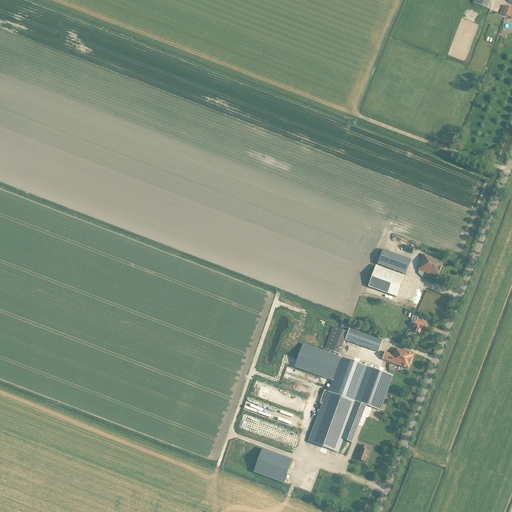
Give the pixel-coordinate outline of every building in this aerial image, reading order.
[(490,0),(473,0),(472,3),(487,8),(490,0)] [(510,17),(511,11),(511,8),(503,5),(500,13),(510,17)] [(413,254),(415,248),(406,245),(405,251),(413,254)] [(378,248),(373,263),(406,275),(411,260),(378,248)] [(438,277),(444,262),(424,254),(419,266),(420,266),(418,270),(438,277)] [(404,275),(376,265),(368,286),(396,297),(404,275)] [(413,312),(411,319),(417,321),(419,314),(413,312)] [(414,325),(414,327),(413,331),(420,334),(421,330),(423,324),(416,321),(416,322),(412,320),(411,323),(414,325)] [(352,443),(365,405),(380,410),(392,376),(342,358),(338,356),(347,332),(333,327),(324,349),(323,348),(322,351),(303,344),(295,367),(333,381),(329,392),(325,391),(320,404),(323,405),(310,443),(338,453),(343,440),(352,443)] [(349,329),(345,340),(378,352),(382,340),(349,329)] [(409,369),(414,354),(396,348),(395,351),(394,351),(393,354),(385,352),(383,360),(409,369)] [(266,384),(264,391),(275,394),(277,388),(266,384)] [(305,408),(307,399),(300,397),(300,398),(295,396),(292,403),(298,405),(299,401),(302,402),(302,404),(301,404),(300,406),(305,408)] [(279,418),(285,419),(287,410),(276,407),(273,415),(279,416),(279,418)] [(360,450),(357,459),(365,462),(367,456),(368,456),(369,452),(366,451),(367,447),(360,445),(359,449),(360,450)] [(292,460),(262,449),(254,472),(284,483),(292,460)] [(313,484),(320,463),(314,460),(309,476),(311,477),(309,483),(313,484)]
